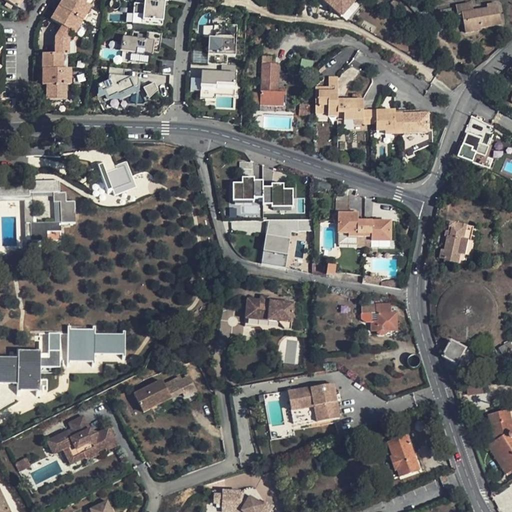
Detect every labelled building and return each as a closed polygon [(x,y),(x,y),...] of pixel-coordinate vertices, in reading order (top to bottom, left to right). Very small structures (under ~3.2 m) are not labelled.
[(1,0),(17,9),(22,0),(1,0)] [(84,4),(76,0),(61,0),(58,7),(81,21),(90,7),(84,4)] [(120,6),(120,4),(119,2),(117,0),(116,0),(111,0),(109,2),(109,5),(109,7),(109,8),(111,10),(113,10),(115,11),(118,9),(119,8),(120,6)] [(134,4),(133,14),(142,15),(142,24),(162,26),(164,1),(167,2),(167,0),(152,0),(143,0),(143,4),(134,4)] [(321,0),(340,17),(354,2),(351,0),(321,0)] [(412,0),(407,5),(418,17),(423,12),(412,0)] [(472,4),(455,7),(457,16),(461,15),(465,34),(481,31),(481,29),(501,25),(497,4),(486,6),(487,9),(473,12),(472,4)] [(81,21),(58,7),(50,20),(61,27),(71,33),(73,34),(81,21)] [(142,15),(133,14),(132,23),(142,24),(142,15)] [(235,57),(236,27),(224,26),(225,21),(209,20),(208,47),(205,50),(208,56),(207,64),(221,65),(227,66),(227,57),(235,57)] [(71,33),(61,27),(54,38),(54,54),(62,55),(68,55),(68,43),(70,41),(71,40),(69,36),(71,33)] [(129,53),(128,62),(148,65),(149,52),(159,53),(161,35),(146,33),(145,40),(121,37),(119,52),(129,53)] [(54,54),(42,54),(42,70),(62,69),(62,55),(54,54)] [(278,90),(279,65),(275,65),(275,58),(262,57),(260,93),(260,106),(283,107),(284,90),(278,90)] [(221,73),(201,72),(200,99),(215,100),(216,89),(223,89),(223,84),(235,85),(236,67),(227,66),(221,65),(221,66),(221,73)] [(123,77),(124,70),(109,68),(107,81),(97,86),(101,93),(103,92),(107,100),(116,95),(116,97),(137,87),(137,79),(123,77)] [(62,69),(42,70),(42,86),(46,86),(65,86),(69,86),(69,69),(62,69)] [(338,114),(337,102),(337,79),(329,79),(329,88),(315,88),(315,114),(327,114),(327,118),(338,118),(338,114)] [(154,83),(143,88),(149,99),(157,91),(154,83)] [(46,86),(45,101),(65,101),(65,86),(46,86)] [(370,125),(369,111),(363,111),(363,102),(360,102),(360,96),(352,95),(352,102),(337,102),(338,114),(343,114),(343,122),(363,122),(363,125),(370,125)] [(156,112),(159,116),(169,107),(166,103),(156,112)] [(299,106),(298,116),(306,116),(307,106),(299,106)] [(395,116),(395,112),(376,112),(376,111),(369,111),(370,125),(376,125),(376,132),(385,132),(385,136),(396,135),(395,116)] [(428,135),(428,115),(395,116),(396,135),(428,135)] [(481,139),(467,134),(457,158),(472,163),(475,154),(485,158),(489,147),(480,144),(481,139)] [(114,162),(94,169),(98,179),(118,172),(114,162)] [(233,185),(233,203),(254,202),(254,199),(263,199),(263,193),(263,189),(263,186),(254,187),(254,179),(242,180),(242,185),(233,185)] [(29,184),(0,184),(0,197),(29,197),(29,193),(32,193),(53,193),(54,202),(60,202),(61,223),(75,223),(75,201),(66,202),(66,193),(59,193),(59,181),(29,181),(29,184)] [(272,193),(263,193),(263,199),(263,206),(272,205),(272,208),(293,208),(293,190),(284,191),(284,186),(272,186),(272,189),(272,193)] [(29,197),(0,197),(0,201),(24,201),(25,242),(30,242),(30,223),(33,223),(32,193),(29,193),(29,197)] [(349,197),(336,197),(336,212),(348,212),(349,197)] [(358,214),(338,214),(338,234),(348,234),(348,237),(364,238),(364,222),(358,222),(358,214)] [(297,221),(268,221),(266,236),(290,240),(291,232),(297,232),(297,221)] [(313,221),(297,221),(297,232),(313,232),(313,221)] [(390,223),(364,222),(364,238),(370,238),(370,242),(390,242),(390,223)] [(30,223),(30,242),(46,241),(46,232),(61,232),(61,223),(33,223),(30,223)] [(465,226),(449,223),(448,228),(449,228),(448,233),(445,232),(444,237),(447,237),(444,251),(441,251),(439,258),(444,259),(444,262),(446,263),(445,264),(446,266),(448,267),(449,267),(451,267),(452,266),(453,264),(458,265),(460,255),(464,256),(467,241),(463,240),(465,226)] [(290,240),(266,236),(261,264),(285,269),(290,240)] [(327,267),(326,275),(335,277),(336,268),(327,267)] [(444,294),(438,305),(437,313),(439,324),(444,332),(452,339),(462,343),(473,343),(481,340),(488,334),(493,329),(495,325),(497,316),(497,308),(493,298),(487,290),(474,283),(463,283),(453,286),(444,294)] [(261,301),(248,299),(245,326),(261,328),(261,320),(285,322),(284,329),(291,330),(293,304),(268,301),(261,301)] [(371,323),(372,331),(377,331),(377,334),(379,335),(385,335),(386,334),(386,332),(397,331),(396,314),(390,314),(390,304),(377,305),(377,314),(377,323),(371,323)] [(377,314),(377,305),(361,305),(362,314),(377,314)] [(70,327),(67,327),(67,364),(69,364),(69,361),(92,362),(92,365),(95,365),(95,354),(122,355),(122,357),(124,357),(125,332),(122,332),(122,335),(95,335),(95,327),(92,327),(92,330),(70,330),(70,327)] [(455,366),(464,349),(449,342),(445,350),(442,355),(441,358),(455,366)] [(0,383),(17,384),(17,391),(39,391),(40,368),(59,368),(60,351),(48,351),(48,358),(39,358),(40,352),(17,351),(17,358),(0,357),(0,383)] [(283,364),(282,371),(298,373),(299,366),(283,364)] [(177,383),(182,393),(184,397),(196,391),(189,377),(182,381),(177,383)] [(134,395),(143,413),(172,399),(165,385),(162,380),(134,395)] [(165,385),(172,399),(182,393),(177,383),(175,380),(165,385)] [(479,383),(470,385),(473,397),(482,395),(479,383)] [(340,419),(333,384),(288,393),(294,424),(307,422),(308,425),(340,419)] [(496,452),(509,472),(511,469),(511,431),(508,412),(489,416),(495,443),(499,449),(496,452)] [(72,430),(48,442),(54,454),(64,449),(68,447),(73,458),(83,453),(95,447),(98,452),(105,449),(106,451),(117,446),(109,429),(93,436),(83,417),(69,423),(72,430)] [(399,477),(420,470),(407,436),(404,437),(402,429),(387,434),(390,442),(387,443),(392,457),(389,458),(394,472),(397,471),(399,477)] [(489,447),(493,454),(496,452),(499,449),(495,443),(489,447)] [(68,447),(64,449),(71,465),(85,458),(83,453),(73,458),(68,447)] [(98,452),(95,447),(83,453),(85,458),(87,461),(99,455),(98,452)] [(506,474),(509,472),(496,452),(493,454),(506,474)] [(26,456),(14,462),(18,469),(30,463),(26,456)] [(328,469),(323,456),(314,459),(319,473),(328,469)] [(240,509),(239,511),(271,511),(274,507),(265,502),(263,505),(249,498),(249,499),(240,494),(240,492),(214,491),(214,504),(222,504),(222,509),(240,509)] [(5,500),(0,502),(0,511),(9,511),(10,511),(5,500)] [(112,511),(107,502),(86,511),(112,511)]
